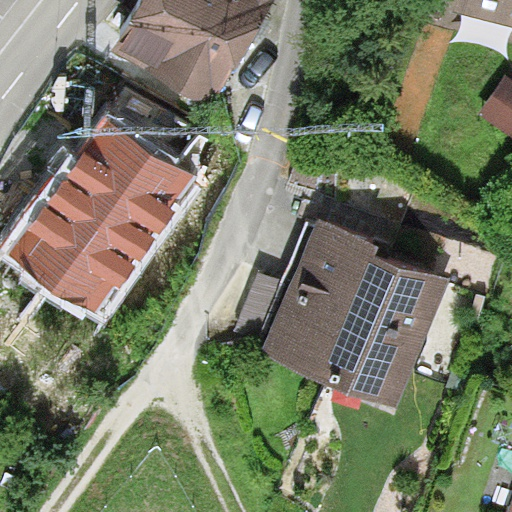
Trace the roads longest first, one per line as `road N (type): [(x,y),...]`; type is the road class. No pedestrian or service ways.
road 1 (residential): [(306,0),(256,182),(162,364)]
road 2 (track): [(162,364),(54,511)]
road 3 (track): [(162,364),(233,511)]
road 4 (tertiary): [(83,0),(0,104)]
